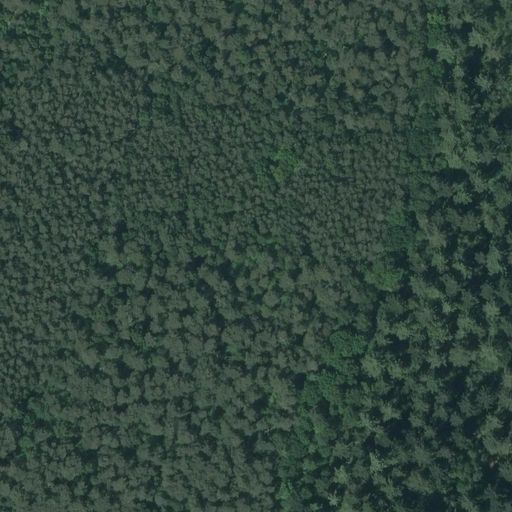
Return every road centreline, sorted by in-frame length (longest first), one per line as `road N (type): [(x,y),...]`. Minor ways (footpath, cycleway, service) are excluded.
road 1 (track): [(308,511),(426,179),(448,0)]
road 2 (track): [(173,0),(16,436),(0,434)]
